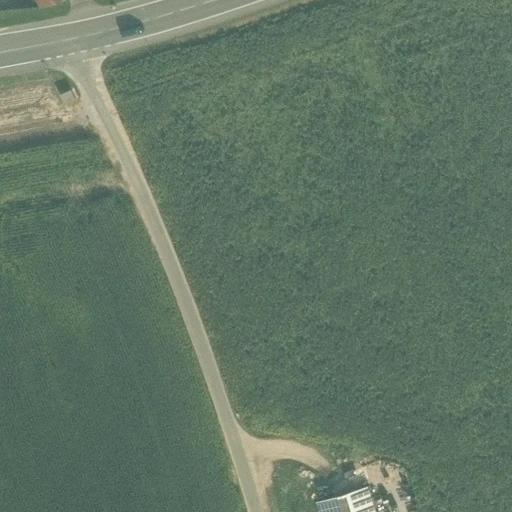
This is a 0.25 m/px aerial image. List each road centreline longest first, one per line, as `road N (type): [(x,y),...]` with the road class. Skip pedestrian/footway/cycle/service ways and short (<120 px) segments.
road 1 (unclassified): [(255,511),(161,241),(65,40)]
road 2 (secondary): [(65,40),(214,0)]
